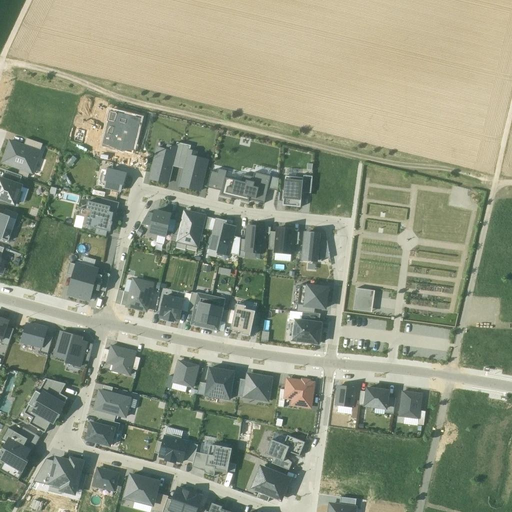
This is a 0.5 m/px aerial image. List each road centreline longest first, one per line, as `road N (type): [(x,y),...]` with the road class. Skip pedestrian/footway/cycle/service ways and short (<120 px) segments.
road 1 (residential): [(104,324),(121,250),(148,191),(326,220),(337,232),(342,276),(331,364)]
road 2 (track): [(419,511),(511,114)]
road 3 (residential): [(104,324),(76,427),(82,450),(277,511)]
road 4 (residential): [(104,324),(331,364)]
road 5 (residential): [(331,364),(511,387)]
road 6 (residential): [(295,511),(319,441),(331,364)]
